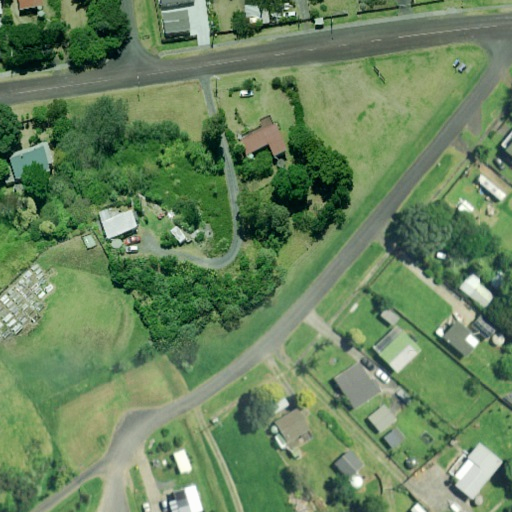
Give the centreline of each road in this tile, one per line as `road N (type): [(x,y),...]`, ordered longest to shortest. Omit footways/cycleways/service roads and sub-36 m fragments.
road 1 (residential): [(511,52),(315,296),(226,379),(137,424),(99,492)]
road 2 (residential): [(511,25),(0,94)]
